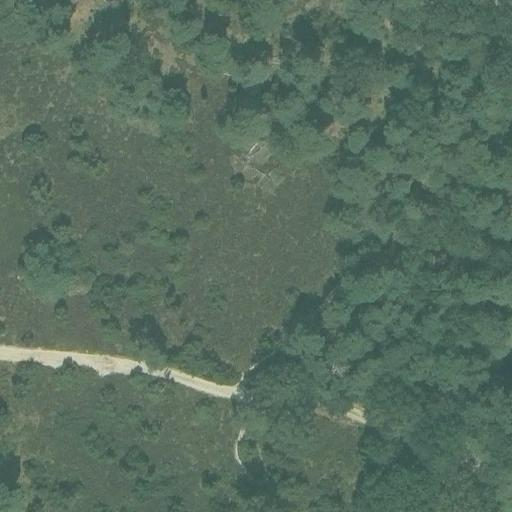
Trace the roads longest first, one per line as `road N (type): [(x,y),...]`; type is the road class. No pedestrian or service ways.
road 1 (track): [(240,393),(319,401),(511,485)]
road 2 (track): [(0,350),(240,393)]
